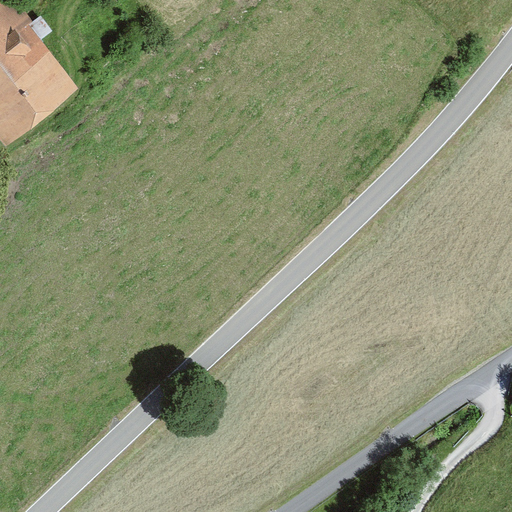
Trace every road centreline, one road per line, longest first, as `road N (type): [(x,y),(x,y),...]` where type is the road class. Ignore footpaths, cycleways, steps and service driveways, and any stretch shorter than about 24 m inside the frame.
road 1 (tertiary): [(40,511),(408,165),(511,46)]
road 2 (residential): [(511,360),(290,511)]
